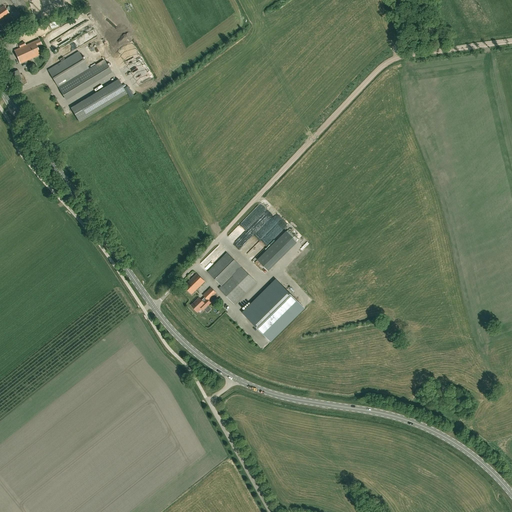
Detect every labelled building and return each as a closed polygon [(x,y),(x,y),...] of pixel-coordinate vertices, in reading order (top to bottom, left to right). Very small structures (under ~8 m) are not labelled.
[(10,0),(18,11),(26,6),(22,0),(10,0)] [(13,19),(4,6),(0,8),(0,24),(2,27),(13,19)] [(0,47),(13,44),(13,41),(17,40),(16,35),(11,36),(0,38),(0,47)] [(58,50),(72,41),(69,36),(55,45),(58,50)] [(37,47),(41,45),(39,39),(25,46),(24,42),(18,45),(20,48),(14,51),(20,64),(40,54),(37,47)] [(117,50),(139,86),(153,77),(154,77),(132,41),(131,41),(117,50)] [(58,87),(89,69),(78,52),(48,70),(58,87)] [(59,89),(63,97),(112,69),(105,57),(96,61),(98,64),(82,74),(82,75),(59,89)] [(71,110),(78,123),(126,97),(121,87),(123,87),(113,69),(63,96),(66,103),(69,101),(73,108),(71,110)] [(14,89),(24,85),(18,70),(8,74),(14,89)] [(254,222),(264,211),(259,206),(249,217),(254,222)] [(261,226),(272,219),(268,213),(262,217),(263,219),(259,222),(261,226)] [(275,221),(240,248),(245,255),(248,252),(253,259),(274,243),(272,240),(279,234),(275,229),(276,229),(279,232),(282,230),(275,221)] [(234,238),(236,240),(244,232),(241,228),(226,242),(229,245),(231,243),(230,242),(232,240),(234,238)] [(257,260),(268,271),(297,242),(286,232),(257,260)] [(227,253),(208,272),(222,286),(219,289),(234,304),(256,282),(227,253)] [(192,294),(205,281),(197,273),(184,286),(192,294)] [(242,313),(271,341),(304,308),(276,280),(242,313)] [(198,312),(201,308),(203,310),(211,302),(209,300),(216,293),(211,288),(203,295),(205,297),(202,300),(199,298),(191,305),(198,312)]
